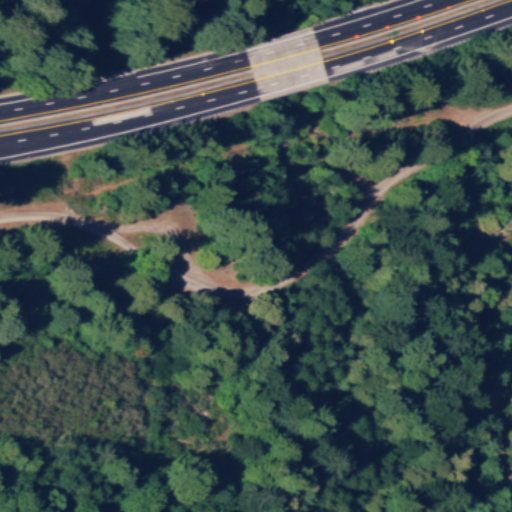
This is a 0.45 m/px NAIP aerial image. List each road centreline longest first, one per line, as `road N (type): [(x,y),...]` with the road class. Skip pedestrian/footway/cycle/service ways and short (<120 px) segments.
road 1 (motorway): [(0,148),(261,92)]
road 2 (motorway): [(250,62),(0,117)]
road 3 (motorway): [(326,75),(511,15)]
road 4 (motorway): [(460,0),(312,46)]
